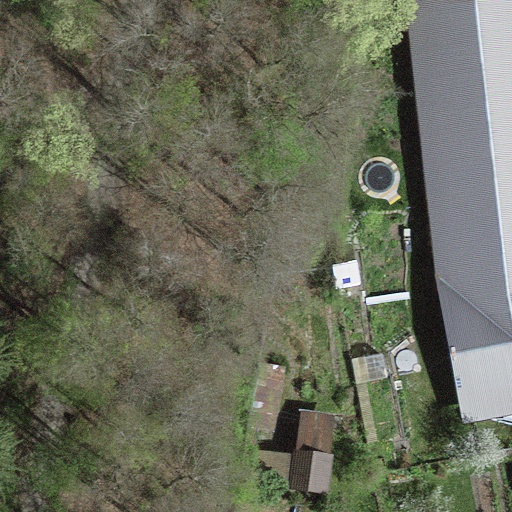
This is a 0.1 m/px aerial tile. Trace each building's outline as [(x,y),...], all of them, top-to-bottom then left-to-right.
[(511,291),(511,0),(423,0),(451,304),(511,291)] [(511,291),(451,304),(472,406),(511,397),(511,291)] [(286,460),(297,374),(272,371),(262,457),(286,460)] [(303,423),(298,462),(295,488),(323,491),(331,427),(303,423)] [(286,460),(262,457),(258,483),(295,488),(298,462),(286,460)]
